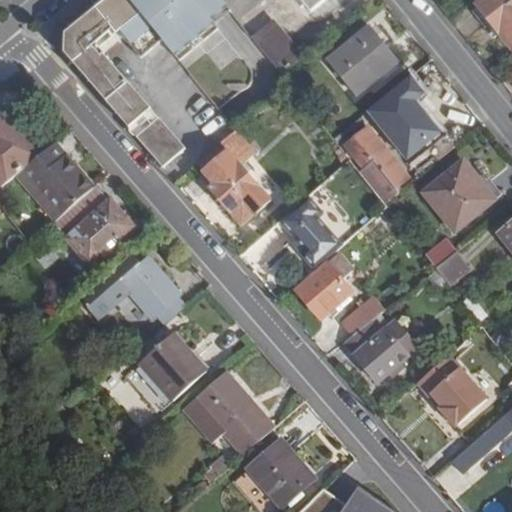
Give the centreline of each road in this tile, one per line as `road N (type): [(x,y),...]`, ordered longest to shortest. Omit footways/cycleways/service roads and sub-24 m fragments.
road 1 (residential): [(434,511),(11,25)]
road 2 (residential): [(406,0),(511,130)]
